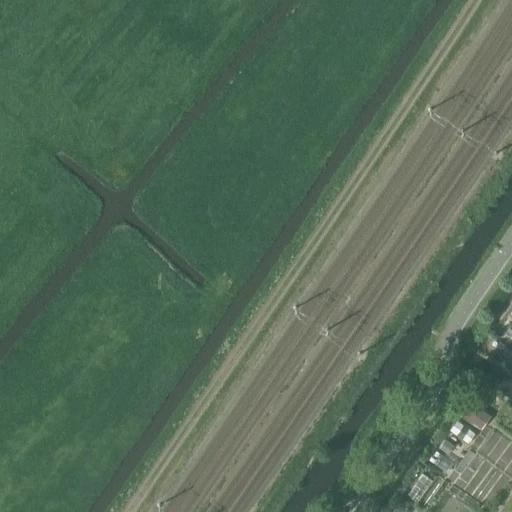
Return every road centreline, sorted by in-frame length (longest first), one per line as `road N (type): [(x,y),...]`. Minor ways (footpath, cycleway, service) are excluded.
road 1 (track): [(470,0),(125,511)]
road 2 (trunk): [(103,0),(511,405)]
road 3 (trunk): [(511,292),(209,0)]
